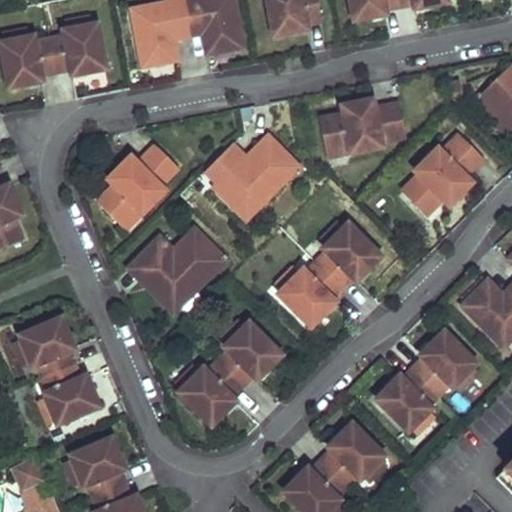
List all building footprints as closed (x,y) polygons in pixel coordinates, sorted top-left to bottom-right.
[(242,47),(232,0),(164,0),(166,4),(132,10),(143,66),(178,60),(172,29),(202,23),(208,54),(242,47)] [(322,21),(317,0),(266,0),(274,36),(307,29),(306,24),(322,21)] [(349,0),(353,20),(385,14),(384,9),(414,3),(415,8),(432,5),(431,0),(349,0)] [(105,69),(96,24),(62,31),(63,36),(34,42),(33,37),(0,43),(0,46),(8,88),(42,81),(41,76),(70,70),(71,75),(105,69)] [(511,70),(511,68),(509,65),(500,75),(504,79),(511,70)] [(511,70),(504,79),(500,75),(477,98),(511,133),(511,70)] [(405,136),(399,104),(319,119),(325,152),(349,147),(350,153),(381,147),(380,141),(405,136)] [(464,177),(483,158),(459,135),(441,153),(437,149),(414,172),(418,176),(401,193),(425,216),(442,199),(464,177)] [(297,167),(268,137),(242,163),(227,149),(204,171),(216,183),(219,179),(252,212),(297,167)] [(179,170),(155,146),(137,165),(115,187),(98,204),(121,228),(138,211),(142,215),(165,192),(161,188),(179,170)] [(137,165),(131,159),(109,181),(115,187),(137,165)] [(470,183),(464,177),(442,199),(448,205),(470,183)] [(245,219),(252,212),(219,179),(216,183),(213,186),(245,219)] [(20,216),(8,187),(0,189),(0,190),(12,219),(20,216)] [(0,190),(0,250),(22,241),(12,219),(0,190)] [(356,281),(380,257),(348,225),(324,249),(327,253),(306,274),(303,270),(278,294),(310,326),(335,302),(331,298),(352,277),(356,281)] [(226,261),(195,230),(173,252),(160,238),(136,262),(147,274),(150,271),(165,286),(162,289),(180,307),(226,261)] [(511,256),(509,260),(511,262),(511,300),(509,303),(487,281),(462,306),(503,347),(511,337),(511,256)] [(147,274),(136,262),(129,269),(173,313),(180,307),(162,289),(165,286),(150,271),(147,274)] [(60,319),(54,321),(60,335),(66,332),(60,319)] [(69,351),(73,349),(66,332),(60,335),(54,321),(19,336),(32,366),(36,365),(48,392),(44,394),(50,408),(56,405),(63,421),(98,407),(85,377),(80,378),(69,351)] [(256,380),(281,355),(249,323),(224,348),(228,351),(207,372),(203,369),(179,393),(211,425),(235,401),(231,397),(253,376),(256,380)] [(471,359),(444,332),(421,355),(424,359),(403,380),(400,377),(387,389),(392,394),(381,404),(408,431),(431,408),(428,405),(449,383),(452,387),(463,376),(458,371),(471,359)] [(475,364),(471,359),(458,371),(463,376),(475,364)] [(392,394),(387,389),(376,400),(381,404),(392,394)] [(63,421),(56,405),(50,408),(57,424),(63,421)] [(288,497),(303,511),(326,511),(339,500),(335,497),(357,476),(360,479),(371,468),(366,464),(378,451),(351,424),(328,448),(332,451),(311,473),(307,469),(295,481),(299,486),(288,497)] [(117,452),(111,438),(105,441),(111,455),(117,452)] [(111,455),(105,441),(70,456),(83,486),(87,484),(99,511),(98,511),(142,511),(136,496),(131,498),(119,470),(124,468),(117,452),(111,455)] [(383,456),(378,451),(366,464),(371,468),(383,456)] [(511,511),(511,461),(497,477),(511,492),(511,511)] [(299,486),(295,481),(284,492),(288,497),(299,486)]
